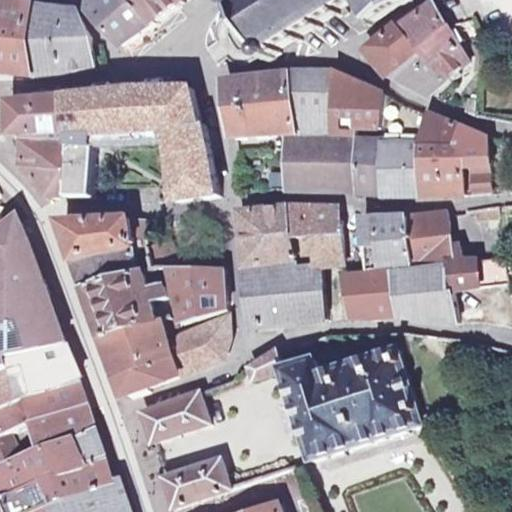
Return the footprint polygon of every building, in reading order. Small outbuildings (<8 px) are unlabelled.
[(155,27),(154,26),(128,0),(92,0),(92,1),(90,16),(92,18),(122,52),(141,37),(155,27)] [(128,0),(154,26),(174,9),(165,0),(128,0)] [(184,0),(165,0),(174,9),(184,0)] [(249,0),(248,2),(246,0),(241,0),(240,1),(236,0),(235,0),(232,3),(232,8),(234,10),(229,13),(231,16),(234,14),(260,53),(255,56),(258,60),(262,57),(263,60),(264,60),(266,61),(268,62),(270,61),(272,60),(274,58),(275,54),(279,52),(277,49),(292,40),(295,44),(300,41),(297,37),(313,28),(315,32),(319,30),(317,25),(336,14),(338,19),(343,16),(340,12),(357,2),(368,18),(368,26),(374,26),(374,21),(404,2),(409,3),(409,0),(249,0)] [(0,75),(8,76),(32,77),(34,17),(34,7),(3,5),(0,30),(0,75)] [(402,28),(422,56),(448,34),(433,7),(402,28)] [(245,62),(258,60),(255,56),(260,53),(234,14),(231,16),(218,32),(214,42),(203,50),(213,66),(222,60),(233,62),(245,62)] [(34,17),(32,77),(44,76),(80,70),(84,69),(92,68),(91,47),(73,16),(34,17)] [(392,77),(422,56),(402,28),(400,25),(371,48),(374,52),(392,77)] [(465,64),(448,34),(422,56),(442,78),(449,74),(465,64)] [(422,56),(392,77),(390,79),(410,92),(412,89),(418,93),(424,96),(426,96),(442,78),(422,56)] [(334,100),(334,73),(286,75),(261,79),(225,84),(235,140),(275,136),(275,141),(289,139),(289,137),(289,134),(336,136),(334,100)] [(334,73),(334,100),(351,99),(351,81),(334,73)] [(334,100),(336,136),(359,136),(359,130),(384,130),(384,97),(351,81),(351,99),(334,100)] [(102,98),(62,104),(65,136),(66,140),(65,200),(91,199),(91,195),(92,140),(161,135),(172,145),(178,204),(222,198),(208,134),(205,126),(201,127),(189,89),(142,91),(102,98)] [(403,147),(423,147),(426,119),(421,117),(402,111),(384,97),(384,130),(384,142),(387,142),(387,146),(403,147)] [(474,118),(475,100),(465,99),(462,113),(474,118)] [(10,117),(12,140),(65,136),(62,104),(55,104),(9,106),(10,117)] [(423,150),(462,153),(459,128),(432,118),(426,116),(426,119),(423,147),(423,150)] [(459,128),(462,153),(464,168),(491,166),(488,142),(478,136),(459,128)] [(66,140),(65,136),(12,140),(7,140),(21,173),(24,173),(36,184),(52,200),(65,200),(66,140)] [(333,191),(360,195),(359,141),(289,139),(289,149),(289,192),(333,191)] [(372,196),(383,196),(387,146),(387,142),(384,142),(359,141),(360,195),(372,196)] [(423,147),(403,147),(387,146),(383,196),(383,201),(424,199),(423,150),(423,147)] [(469,197),(464,168),(462,153),(423,150),(424,199),(446,198),(469,197)] [(494,193),(491,166),(464,168),(469,197),(495,195),(494,193)] [(330,319),(321,263),(345,260),(340,220),(333,220),(332,208),(315,208),(298,207),(243,213),(246,240),(249,267),(298,263),(298,265),(250,270),(252,293),(257,332),(330,319)] [(501,218),(499,207),(476,210),(478,221),(501,218)] [(446,214),(415,219),(418,263),(443,261),(444,264),(445,269),(451,293),(479,290),(479,289),(474,263),(461,264),(458,248),(449,248),(446,214)] [(365,268),(418,263),(415,219),(388,219),(362,219),(365,268)] [(71,248),(77,263),(133,252),(133,242),(139,242),(140,221),(69,223),(63,226),(71,248)] [(0,376),(10,372),(15,370),(19,367),(65,352),(59,334),(52,313),(45,292),(28,244),(18,224),(0,232),(0,376)] [(147,249),(151,274),(158,273),(171,273),(171,248),(147,249)] [(83,279),(88,292),(139,278),(139,274),(135,274),(133,256),(137,256),(136,251),(133,252),(77,263),(83,279)] [(507,262),(474,263),(479,289),(511,286),(509,275),(507,262)] [(458,323),(451,293),(445,269),(398,275),(405,317),(406,321),(458,323)] [(355,310),(357,319),(378,320),(400,317),(391,270),(347,274),(351,293),(343,293),(345,301),(347,310),(355,310)] [(171,273),(158,273),(161,284),(170,281),(183,326),(229,315),(229,304),(227,272),(171,273)] [(161,284),(158,273),(151,274),(139,278),(88,292),(97,315),(106,337),(172,319),(161,284)] [(113,356),(121,376),(175,359),(171,346),(165,329),(174,327),(172,319),(106,337),(113,356)] [(171,346),(175,359),(182,377),(227,361),(231,341),(230,321),(180,336),(171,346)] [(374,360),(338,370),(326,374),(322,363),(321,359),(288,369),(284,354),(255,370),(259,383),(288,374),(318,461),(425,428),(401,351),(408,349),(403,335),(367,336),(374,360)] [(10,372),(21,400),(80,382),(65,352),(19,367),(15,370),(10,372)] [(175,359),(121,376),(124,385),(128,394),(182,377),(175,359)] [(334,359),(322,363),(326,374),(338,370),(334,359)] [(21,400),(10,372),(0,376),(0,415),(24,406),(21,400)] [(81,384),(80,382),(21,400),(24,406),(79,388),(82,386),(81,384)] [(79,388),(24,406),(0,415),(0,444),(14,439),(22,435),(33,431),(87,409),(83,399),(79,388)] [(215,426),(203,394),(146,415),(157,447),(215,426)] [(33,431),(43,455),(96,436),(92,423),(87,409),(33,431)] [(33,431),(22,435),(32,460),(43,455),(33,431)] [(14,439),(24,464),(32,460),(22,435),(14,439)] [(32,460),(24,464),(0,474),(0,492),(61,467),(65,475),(68,474),(71,479),(107,465),(102,450),(96,436),(43,455),(32,460)] [(0,474),(24,464),(14,439),(0,444),(0,474)] [(209,499),(239,489),(228,459),(169,481),(179,509),(209,499)] [(71,479),(4,508),(5,511),(61,511),(116,489),(112,478),(107,465),(71,479)] [(0,498),(4,508),(71,479),(68,474),(65,475),(61,467),(0,492),(0,498)] [(121,487),(116,489),(61,511),(130,511),(129,509),(121,487)] [(264,511),(278,506),(276,499),(262,504),(264,511)]
